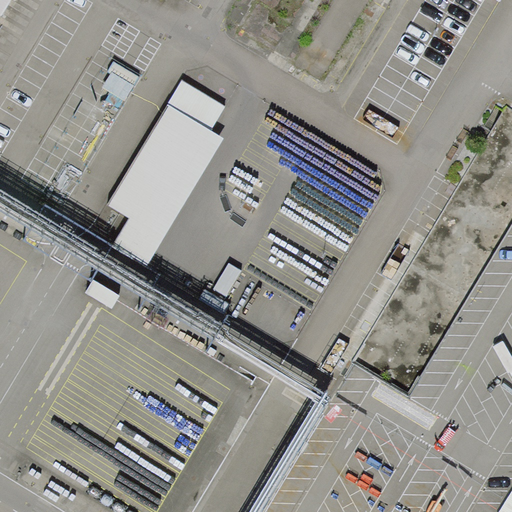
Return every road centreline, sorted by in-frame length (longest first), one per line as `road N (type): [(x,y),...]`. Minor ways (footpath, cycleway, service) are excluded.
road 1 (unknown): [(0,375),(73,257)]
road 2 (unknown): [(330,120),(398,0)]
